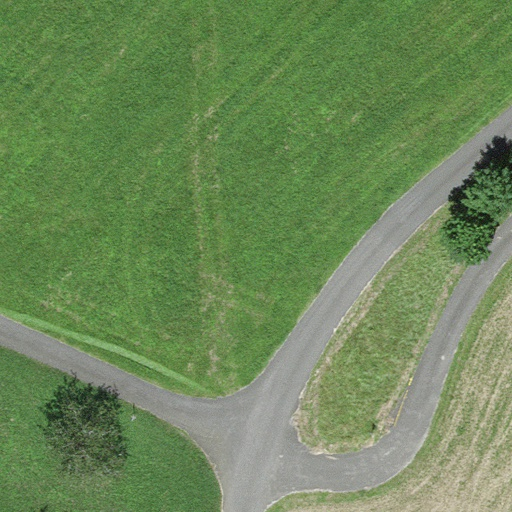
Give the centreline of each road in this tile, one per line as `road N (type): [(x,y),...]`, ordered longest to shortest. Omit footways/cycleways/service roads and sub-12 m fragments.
road 1 (track): [(511,240),(473,290),(453,368),(410,447),(373,472),(317,468),(0,321)]
road 2 (unclassified): [(245,511),(259,439),(343,296),(511,151)]
